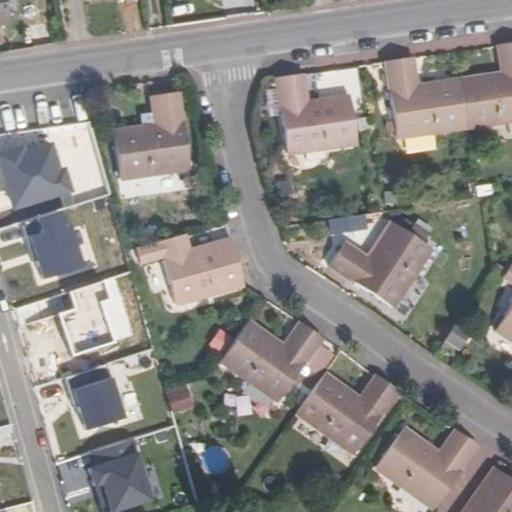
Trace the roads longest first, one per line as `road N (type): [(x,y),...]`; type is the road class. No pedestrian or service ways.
road 1 (residential): [(511,433),(278,277),(250,233),(218,50)]
road 2 (residential): [(218,50),(511,5)]
road 3 (residential): [(0,80),(218,50)]
road 4 (residential): [(47,511),(0,328)]
